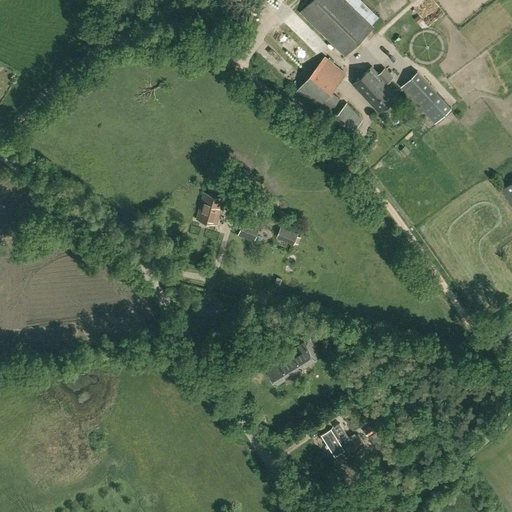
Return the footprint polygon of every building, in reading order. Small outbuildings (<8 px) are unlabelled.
[(373,26),(346,0),(311,0),(300,12),(345,55),(373,26)] [(421,28),(428,26),(418,14),(413,18),(421,28)] [(342,97),(334,91),(348,75),(325,56),(297,89),(319,107),(316,109),(327,121),(332,117),(345,132),(361,118),(348,103),(337,111),(334,107),(342,97)] [(353,83),(363,94),(380,112),(398,95),(387,83),(393,77),(385,68),(378,73),(371,66),(353,83)] [(451,107),(417,71),(401,86),(435,122),(451,107)] [(406,145),(400,150),(406,157),(411,152),(406,145)] [(511,181),(502,188),(511,202),(511,181)] [(226,198),(204,192),(197,218),(217,224),(221,207),(223,208),(226,198)] [(262,198),(244,192),(238,208),(255,215),(262,198)] [(238,234),(254,240),(261,224),(244,218),(238,234)] [(280,239),(293,244),(294,245),(298,235),(284,229),(280,227),(280,229),(276,238),(280,239)] [(511,311),(489,325),(494,335),(499,332),(502,337),(507,342),(511,339),(511,311)] [(329,322),(318,330),(324,339),(335,332),(329,322)] [(266,364),(277,382),(321,355),(310,337),(266,364)] [(321,347),(324,353),(333,347),(329,342),(321,347)] [(362,396),(366,401),(371,398),(367,392),(362,396)] [(333,425),(321,433),(334,453),(339,461),(351,453),(346,445),(333,425)] [(364,430),(368,436),(376,431),(372,425),(364,430)] [(347,441),(353,451),(365,444),(359,434),(347,441)] [(378,491),(382,487),(379,482),(374,486),(378,491)]
